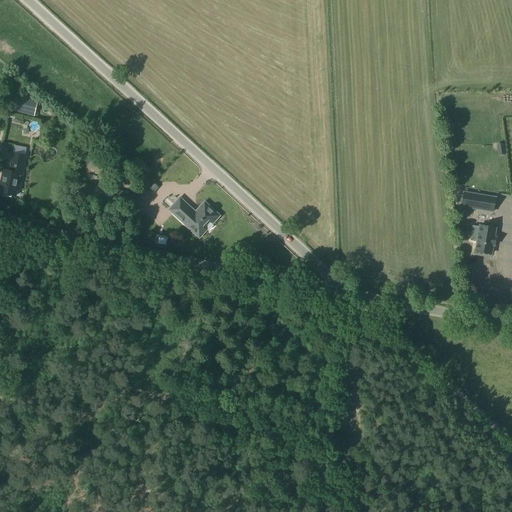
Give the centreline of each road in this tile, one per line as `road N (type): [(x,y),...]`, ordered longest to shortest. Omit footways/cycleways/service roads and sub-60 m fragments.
road 1 (unclassified): [(346,294),(23,0)]
road 2 (track): [(349,420),(284,438),(206,410),(151,404),(58,428),(20,414),(0,380)]
road 3 (unclassified): [(346,294),(0,227)]
road 4 (track): [(511,444),(346,294)]
road 5 (track): [(376,511),(359,492),(351,450),(345,334),(359,303)]
road 6 (unclassified): [(511,328),(346,294)]
